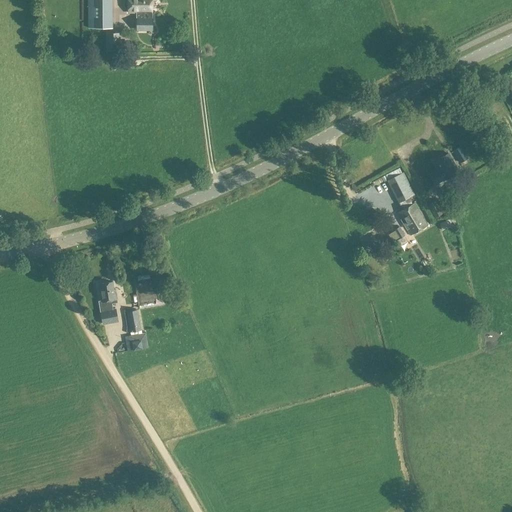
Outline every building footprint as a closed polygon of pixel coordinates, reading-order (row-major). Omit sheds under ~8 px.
[(112,0),(87,0),(88,29),(113,29),(112,0)] [(128,0),(129,13),(137,13),(137,19),(152,19),(152,13),(152,0),(128,0)] [(137,31),(152,31),(152,19),(137,19),(137,31)] [(106,33),(106,50),(130,50),(130,42),(120,42),(120,33),(106,33)] [(501,126),(497,115),(489,119),(494,129),(501,126)] [(468,158),(466,155),(461,147),(453,151),(460,163),(462,162),(468,158)] [(445,180),(458,172),(448,155),(435,163),(440,173),(432,178),(436,184),(445,179),(445,180)] [(387,181),(399,204),(415,196),(403,173),(387,181)] [(435,201),(428,205),(437,221),(444,217),(435,201)] [(428,226),(416,204),(398,214),(410,235),(428,226)] [(448,228),(457,226),(454,218),(446,220),(448,228)] [(400,240),(405,236),(400,228),(394,231),(400,240)] [(450,237),(440,241),(442,248),(453,244),(450,237)] [(136,276),(137,283),(150,281),(149,274),(136,276)] [(103,324),(117,321),(116,310),(112,311),(111,301),(116,300),(115,291),(114,291),(112,282),(101,284),(101,290),(100,290),(102,302),(103,302),(105,313),(102,313),(103,324)] [(142,334),(138,310),(127,312),(131,336),(125,337),(128,352),(149,348),(146,333),(142,334)]
